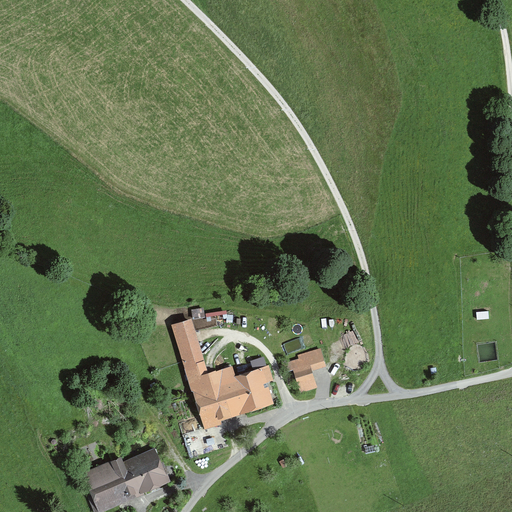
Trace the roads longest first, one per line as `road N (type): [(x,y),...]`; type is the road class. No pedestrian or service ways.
road 1 (track): [(354,400),(379,359),(351,227),(290,115),(183,0)]
road 2 (unclassified): [(511,372),(294,413),(215,475),(184,511)]
road 3 (track): [(511,158),(499,15),(488,0)]
road 4 (track): [(294,413),(261,346),(222,332),(200,334)]
